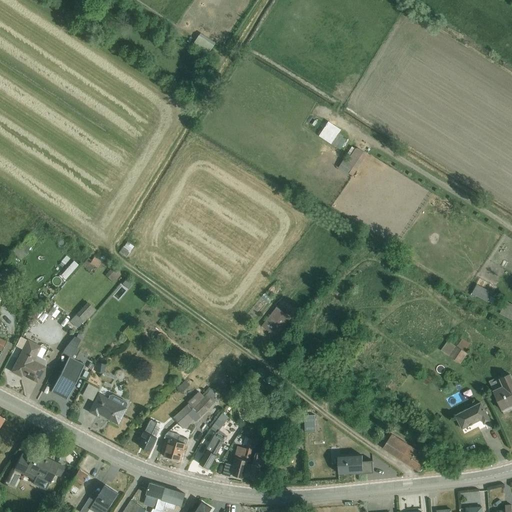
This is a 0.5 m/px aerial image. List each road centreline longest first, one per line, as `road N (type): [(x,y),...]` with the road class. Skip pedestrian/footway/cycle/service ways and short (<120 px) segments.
road 1 (tertiary): [(511,470),(345,493),(204,488),(0,399)]
road 2 (track): [(414,486),(406,471),(110,247)]
